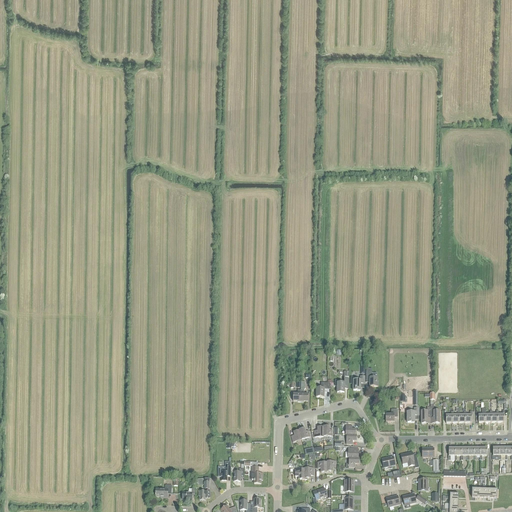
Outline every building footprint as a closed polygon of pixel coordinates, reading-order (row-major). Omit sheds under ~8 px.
[(369,387),(378,387),(378,382),(377,382),(377,378),(372,378),(372,369),(366,369),(366,381),(370,381),(369,387)] [(351,378),(351,384),(353,384),(353,391),(360,391),(360,384),(364,384),(365,377),(360,377),(360,381),(357,381),(357,378),(351,378)] [(344,383),(341,383),(341,381),(335,381),(335,387),(337,387),(337,393),(344,393),(344,389),(348,389),(348,379),(344,379),(344,383)] [(316,398),(324,398),(324,390),(330,390),(330,383),(321,383),(321,389),(316,389),(316,398)] [(430,407),(430,410),(430,418),(430,424),(440,424),(439,411),(433,411),(433,405),(430,405),(430,407)] [(430,424),(430,418),(430,410),(430,407),(427,407),(427,411),(421,412),(421,424),(427,424),(430,424)] [(418,416),(418,409),(414,409),(414,412),(407,413),(407,423),(414,423),(414,416),(418,416)] [(386,415),(386,423),(394,422),(394,418),(397,418),(397,410),(391,410),(391,415),(386,415)] [(356,436),(356,430),(352,430),(352,426),(346,426),(345,430),(346,430),(346,435),(345,435),(345,436),(346,436),(356,436)] [(333,431),(329,431),(329,427),(323,427),(323,428),(323,437),(323,436),(329,436),(329,437),(333,437),(333,431)] [(317,437),(323,437),(323,438),(323,437),(323,428),(317,428),(317,432),(314,431),(314,438),(317,438),(317,437)] [(299,431),(301,440),(302,440),(301,439),(307,438),(307,439),(311,438),(309,432),(306,432),(305,429),(299,430),(299,431)] [(296,443),(296,442),(301,440),(301,441),(302,441),(302,440),(301,440),(299,431),(293,433),(294,436),(291,437),(292,443),(296,443)] [(346,441),(346,445),(352,445),(353,442),(356,442),(357,436),(356,436),(346,436),(347,436),(347,441),(346,441)] [(348,458),(348,459),(349,459),(358,459),(358,449),(348,449),(348,453),(349,453),(349,458),(348,458)] [(422,449),(422,458),(434,457),(434,449),(433,449),(422,449)] [(414,466),(415,469),(419,468),(417,459),(414,460),(412,453),(400,456),(402,464),(407,463),(408,467),(414,466)] [(390,469),(391,469),(392,468),(391,466),(395,466),(393,457),(381,460),(383,468),(388,467),(389,469),(390,469)] [(355,465),(359,465),(359,459),(358,459),(349,459),(350,459),(349,465),(348,464),(348,468),(355,468),(355,465)] [(333,468),(336,469),(336,462),(333,462),(333,463),(327,463),(327,462),(326,463),(327,463),(327,472),(333,472),(333,468)] [(321,464),(321,463),(317,463),(317,469),(320,469),(320,473),(327,473),(327,472),(327,463),(326,463),(326,464),(321,464)] [(218,477),(221,477),(221,482),(227,482),(227,475),(231,475),(231,468),(225,467),(225,470),(221,470),(221,469),(220,469),(218,469),(218,478),(218,477)] [(258,467),(252,467),(252,481),(254,481),(254,484),(261,485),(261,481),(263,481),(263,474),(258,474),(258,467)] [(234,482),(241,482),(241,475),(244,475),(244,469),(239,469),(239,473),(234,472),(234,482)] [(298,480),(304,480),(305,469),(298,469),(298,470),(295,470),(295,477),(298,477),(298,480)] [(310,470),(305,470),(305,469),(304,480),(307,480),(307,479),(311,479),(311,476),(314,476),(314,469),(310,469),(310,470)] [(419,492),(427,492),(427,480),(419,480),(419,492)] [(344,493),(353,493),(353,481),(345,481),(344,493)] [(205,501),(205,499),(210,499),(210,492),(208,492),(208,489),(209,489),(209,482),(204,482),(204,489),(205,489),(205,492),(199,492),(199,497),(200,497),(200,501),(205,501)] [(156,490),(156,497),(161,498),(167,499),(167,495),(171,495),(172,486),(165,486),(165,490),(156,490)] [(188,500),(192,501),(192,495),(195,495),(195,489),(192,489),(191,493),(182,493),(182,500),(188,500)] [(313,493),(316,501),(326,497),(327,497),(327,499),(331,499),(331,491),(327,491),(325,491),(324,489),(313,493)] [(416,503),(414,495),(402,498),(404,506),(415,503),(416,503)] [(416,499),(425,506),(428,502),(419,495),(416,499)] [(342,496),(342,500),(344,500),(344,511),(353,511),(353,499),(348,499),(348,496),(342,496)] [(400,505),(398,497),(386,499),(388,508),(400,505)] [(256,511),(257,508),(260,508),(260,500),(254,499),(253,506),(250,506),(250,511),(256,511)] [(245,511),(249,511),(250,510),(247,510),(247,501),(240,501),(240,511),(245,511)]
